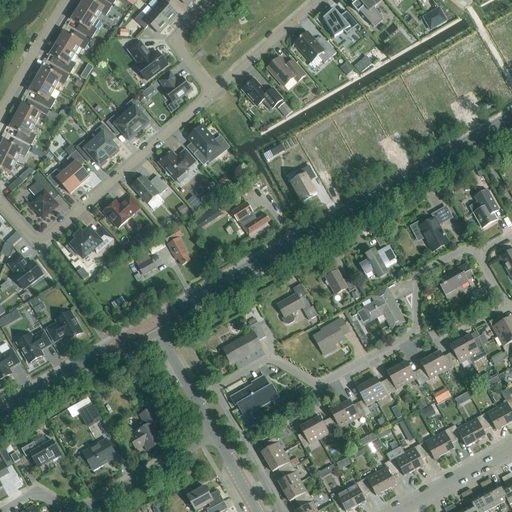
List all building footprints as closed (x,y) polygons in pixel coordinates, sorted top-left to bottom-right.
[(98,0),(96,3),(91,0),(84,0),(79,8),(97,20),(101,13),(106,16),(112,6),(102,0),(98,0)] [(167,5),(172,1),(170,0),(154,0),(159,4),(153,10),(168,24),(177,14),(167,5)] [(349,0),(354,5),(352,6),(358,13),(360,12),(371,25),(381,16),(374,9),(376,7),(376,6),(381,2),(379,0),(349,0)] [(448,22),(439,7),(422,17),(430,32),(440,26),(448,22)] [(92,27),(97,20),(79,8),(72,20),(82,26),(79,31),(91,39),(97,30),(92,27)] [(168,24),(153,10),(147,17),(142,12),(135,20),(145,30),(149,25),(159,34),(168,24)] [(334,10),(323,19),(329,29),(328,29),(332,34),(332,33),(335,38),(344,32),(347,36),(358,26),(346,12),(341,17),(334,10)] [(74,38),(64,32),(57,44),(75,54),(79,47),(85,50),(90,41),(77,33),(74,38)] [(320,47),(308,33),(301,39),(301,38),(300,40),(295,44),(311,63),(318,57),(325,64),(336,54),(326,42),(320,47)] [(167,65),(158,53),(151,57),(140,42),(129,51),(140,66),(137,68),(146,81),(167,65)] [(71,62),(75,54),(57,44),(50,55),(60,61),(57,66),(70,74),(76,65),(71,62)] [(289,68),(280,57),(267,69),(284,88),(294,78),(298,83),(306,76),(295,63),(289,68)] [(53,74),(43,68),(36,80),(55,90),(59,83),(64,85),(69,76),(56,69),(53,74)] [(191,90),(182,78),(176,82),(174,80),(175,79),(170,73),(159,81),(166,90),(164,91),(173,103),(191,90)] [(82,75),(79,80),(85,84),(88,78),(82,75)] [(50,97),(55,90),(36,80),(30,92),(40,97),(37,102),(50,110),(56,100),(50,97)] [(77,80),(74,86),(80,89),(84,84),(77,80)] [(267,94),(254,80),(248,85),(247,86),(242,90),(257,107),(263,102),(270,111),(283,100),(273,89),(267,94)] [(152,86),(142,94),(146,99),(156,91),(152,86)] [(143,108),(134,98),(126,106),(131,111),(125,116),(139,132),(142,129),(143,130),(150,125),(139,112),(143,108)] [(33,110),(23,104),(16,116),(35,126),(39,118),(44,121),(46,117),(49,111),(36,104),(33,110)] [(279,110),(283,115),(289,109),(285,104),(279,110)] [(49,111),(46,117),(61,125),(65,119),(59,116),(52,112),(52,113),(49,111)] [(31,133),(35,126),(16,116),(10,128),(21,134),(18,139),(31,146),(36,136),(31,133)] [(139,132),(125,116),(119,122),(114,116),(106,123),(115,133),(119,129),(130,142),(137,136),(135,135),(139,132)] [(99,137),(94,142),(109,158),(112,156),(113,157),(119,152),(111,143),(116,139),(103,124),(95,132),(99,137)] [(225,144),(221,138),(215,142),(202,126),(195,132),(196,133),(189,139),(199,150),(193,155),(203,166),(209,162),(209,163),(224,150),(227,147),(225,144)] [(14,146),(4,141),(0,148),(0,154),(16,162),(20,155),(25,158),(30,148),(17,141),(14,146)] [(109,158),(94,142),(89,146),(84,141),(76,148),(88,163),(93,159),(101,168),(107,162),(106,161),(109,158)] [(72,166),(66,171),(80,186),(90,178),(80,167),(85,162),(76,151),(66,160),(72,166)] [(172,153),(159,163),(166,172),(166,174),(168,177),(171,177),(176,182),(177,181),(180,181),(182,181),(183,180),(185,178),(185,176),(185,174),(188,171),(187,170),(196,163),(186,151),(177,158),(172,153)] [(0,169),(10,175),(16,162),(0,154),(0,169)] [(316,178),(309,167),(297,173),(300,179),(291,183),(302,203),(317,195),(309,182),(316,178)] [(80,186),(66,171),(61,176),(56,170),(47,178),(55,188),(61,184),(70,195),(80,186)] [(32,207),(31,208),(35,212),(36,211),(43,219),(58,206),(48,194),(53,189),(39,173),(33,178),(37,183),(29,190),(36,198),(30,204),(32,207)] [(168,188),(157,176),(149,184),(144,177),(132,187),(148,204),(158,195),(159,196),(168,188)] [(23,183),(19,178),(10,186),(14,191),(23,183)] [(226,179),(220,184),(224,189),(230,184),(226,179)] [(478,204),(470,208),(473,213),(477,220),(479,219),(484,229),(497,221),(495,217),(494,214),(493,214),(491,211),(490,211),(487,206),(494,202),(487,190),(474,197),(478,204)] [(120,206),(116,202),(104,212),(118,229),(130,218),(140,209),(130,197),(120,206)] [(253,212),(250,208),(247,203),(232,213),(237,222),(239,221),(243,226),(242,227),(249,238),(268,226),(266,224),(270,221),(265,215),(257,220),(252,213),(253,212)] [(185,205),(177,210),(182,218),(190,213),(185,205)] [(215,207),(209,211),(215,221),(222,217),(215,207)] [(420,222),(411,227),(416,236),(422,233),(431,250),(447,241),(438,226),(446,222),(440,211),(432,215),(434,219),(422,225),(420,222)] [(151,224),(142,232),(149,239),(157,232),(151,224)] [(83,235),(81,232),(75,237),(77,239),(67,247),(74,256),(77,252),(83,259),(94,250),(97,254),(112,240),(102,228),(95,235),(90,230),(83,235)] [(173,233),(173,232),(164,238),(167,243),(176,238),(173,233)] [(389,243),(385,234),(375,239),(380,247),(389,243)] [(188,254),(182,243),(179,238),(167,245),(170,250),(176,261),(178,259),(182,266),(190,261),(186,254),(188,254)] [(377,255),(376,253),(367,258),(369,260),(360,265),(366,276),(375,271),(378,277),(387,272),(385,269),(398,263),(390,248),(377,255)] [(511,252),(501,258),(507,270),(506,271),(510,277),(511,275),(511,252)] [(151,260),(150,260),(147,255),(135,262),(143,276),(156,269),(151,260)] [(40,272),(41,271),(36,264),(35,265),(33,262),(28,266),(21,256),(9,265),(16,275),(14,277),(24,289),(31,284),(32,285),(36,281),(35,280),(43,275),(40,272)] [(468,281),(474,277),(465,261),(440,275),(445,284),(440,287),(446,298),(470,285),(468,281)] [(338,271),(325,278),(327,281),(326,283),(328,286),(330,287),(335,296),(347,289),(349,293),(355,289),(349,279),(344,282),(338,271)] [(477,290),(472,293),(476,300),(487,294),(484,288),(478,291),(477,290)] [(363,311),(357,314),(362,323),(370,318),(371,319),(384,312),(393,327),(401,323),(396,315),(398,314),(388,297),(391,296),(387,289),(374,297),(377,303),(372,306),(365,310),(363,311)] [(292,314),(302,309),(309,321),(318,316),(314,309),(312,310),(305,297),(299,300),(296,294),(277,305),(284,318),(282,320),(285,324),(287,325),(289,325),(293,323),(295,321),(294,318),(292,314)] [(36,298),(29,302),(33,309),(40,305),(36,298)] [(0,318),(4,327),(23,318),(19,310),(0,318)] [(78,325),(79,325),(76,320),(75,320),(70,312),(56,321),(58,324),(48,330),(55,342),(65,336),(68,341),(82,333),(78,325)] [(493,328),(498,337),(511,329),(511,322),(510,318),(504,321),(501,315),(489,322),(492,328),(493,328)] [(343,336),(349,332),(341,319),(322,330),(322,332),(314,337),(325,357),(338,349),(335,345),(344,339),(343,336)] [(258,342),(266,337),(258,323),(257,323),(250,327),(253,333),(226,348),(235,363),(262,348),(258,342)] [(511,329),(498,337),(503,347),(502,347),(505,352),(505,353),(511,348),(511,329)] [(40,351),(51,345),(43,332),(33,338),(31,335),(17,343),(22,351),(21,352),(24,357),(25,356),(29,364),(32,362),(33,363),(41,359),(40,358),(43,356),(40,351)] [(485,351),(478,338),(473,341),(470,336),(460,341),(470,358),(473,364),(488,356),(485,351)] [(470,358),(460,341),(450,346),(453,352),(448,354),(455,367),(460,364),(460,363),(470,358)] [(511,348),(505,353),(505,352),(492,360),(495,366),(509,358),(511,363),(511,348)] [(0,380),(11,374),(8,369),(19,363),(12,350),(1,356),(0,354),(0,380)] [(455,367),(448,354),(443,357),(440,352),(430,357),(440,374),(449,369),(449,370),(455,367)] [(440,374),(430,357),(420,363),(423,368),(418,371),(425,383),(430,380),(440,374)] [(425,383),(418,371),(413,373),(407,362),(397,367),(406,385),(416,379),(419,386),(425,383)] [(406,385),(397,367),(387,373),(390,378),(385,381),(391,393),(397,391),(397,390),(406,385)] [(255,410),(278,397),(272,386),(270,388),(264,377),(252,384),(253,386),(244,391),(244,389),(238,393),(238,394),(231,398),(236,406),(238,405),(245,418),(256,411),(255,410)] [(391,393),(385,381),(380,384),(377,378),(367,384),(376,401),(386,396),(391,393)] [(499,378),(492,381),(496,387),(502,384),(499,378)] [(376,401),(367,384),(357,389),(363,401),(358,403),(365,416),(370,413),(367,406),(376,401)] [(303,385),(295,390),(299,396),(307,391),(303,385)] [(447,389),(441,392),(444,400),(451,396),(447,389)] [(507,425),(511,422),(511,399),(507,390),(501,393),(507,403),(497,408),(507,425)] [(469,394),(462,397),(466,404),(472,401),(469,394)] [(423,400),(417,403),(421,411),(427,407),(423,400)] [(365,416),(358,403),(353,406),(350,401),(340,406),(349,423),(359,418),(359,419),(365,416)] [(101,420),(93,406),(86,409),(94,424),(101,420)] [(349,423),(340,406),(330,412),(333,417),(328,420),(334,432),(335,432),(340,429),(349,423)] [(396,407),(392,409),(398,420),(402,418),(396,407)] [(507,425),(497,408),(487,414),(487,413),(482,416),(489,428),(493,426),(496,431),(507,425)] [(152,424),(158,420),(152,409),(141,415),(147,426),(137,432),(138,433),(130,438),(136,449),(144,444),(148,450),(162,442),(152,424)] [(427,409),(422,412),(426,419),(431,416),(427,409)] [(483,431),(489,428),(482,416),(476,419),(476,420),(467,425),(476,442),(486,436),(483,431)] [(334,432),(328,420),(323,422),(320,417),(310,423),(319,440),(329,434),(329,435),(332,434),(335,439),(338,437),(335,432),(334,432)] [(319,440),(310,423),(300,428),(303,433),(297,436),(304,449),(310,446),(310,445),(319,440)] [(476,442),(467,425),(457,430),(455,426),(450,429),(457,441),(461,439),(466,447),(476,442)] [(451,444),(457,441),(450,429),(444,432),(445,432),(435,437),(444,455),(454,449),(451,444)] [(261,453),(267,462),(284,453),(279,443),(276,437),(263,444),(267,450),(261,453)] [(444,455),(435,437),(425,443),(425,442),(420,445),(426,458),(431,455),(434,460),(444,455)] [(365,438),(361,440),(364,447),(369,444),(365,438)] [(116,457),(105,439),(90,448),(91,449),(83,453),(84,454),(78,458),(79,459),(80,461),(81,461),(83,462),(85,462),(86,462),(88,461),(94,472),(103,466),(103,465),(116,457)] [(61,455),(53,441),(38,450),(34,443),(21,450),(26,457),(30,454),(38,468),(61,455)] [(378,441),(371,445),(373,448),(379,449),(382,448),(378,441)] [(421,460),(426,458),(420,445),(414,448),(414,449),(405,454),(414,471),(424,466),(421,460)] [(310,446),(304,449),(307,454),(313,451),(310,446)] [(368,446),(363,449),(366,453),(367,456),(372,453),(368,446)] [(20,461),(16,453),(11,456),(15,463),(20,461)] [(289,462),(284,453),(267,462),(273,473),(278,470),(280,474),(293,467),(290,462),(289,462)] [(414,471),(405,454),(395,459),(395,458),(389,461),(396,474),(401,471),(404,476),(414,471)] [(391,477),(396,474),(389,461),(384,464),(386,468),(377,474),(386,491),(396,485),(391,477)] [(0,481),(0,478),(9,473),(2,462),(0,463),(0,487),(3,486),(0,481)] [(296,473),(293,467),(280,474),(283,479),(278,482),(284,492),(301,483),(295,473),(296,473)] [(326,469),(318,473),(321,478),(329,474),(326,469)] [(386,491),(377,474),(367,479),(367,478),(361,481),(368,494),(373,491),(376,496),(386,491)] [(511,503),(511,486),(506,476),(502,479),(507,487),(502,490),(507,501),(509,505),(511,503)] [(502,490),(500,485),(494,488),(490,479),(485,482),(498,506),(507,501),(502,490)] [(363,496),(368,494),(361,481),(356,484),(356,485),(346,490),(356,507),(366,502),(363,496)] [(498,506),(485,482),(480,484),(485,493),(480,496),(488,511),(498,506)] [(306,492),(301,483),(284,492),(290,502),(295,499),(298,504),(310,497),(307,492),(306,492)] [(209,503),(212,509),(224,502),(218,491),(210,496),(205,487),(187,497),(195,511),(209,503)] [(346,511),(356,507),(346,490),(337,495),(337,494),(331,498),(338,510),(343,507),(345,511),(346,511)] [(486,511),(488,511),(480,496),(475,498),(470,490),(466,492),(476,511),(486,511)] [(476,511),(466,492),(461,495),(468,508),(463,511),(464,511),(476,511)] [(313,503),(310,497),(298,504),(300,509),(295,511),(317,511),(312,503),(313,503)] [(221,511),(227,509),(224,502),(212,509),(207,511),(221,511)]
